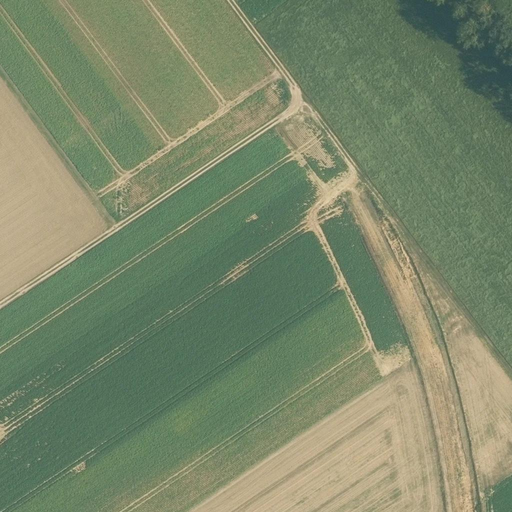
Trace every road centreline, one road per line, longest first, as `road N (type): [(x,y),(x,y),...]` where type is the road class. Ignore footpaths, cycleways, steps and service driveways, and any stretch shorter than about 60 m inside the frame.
road 1 (track): [(0,306),(304,100),(511,373)]
road 2 (track): [(117,228),(0,68)]
road 3 (track): [(230,0),(304,100)]
